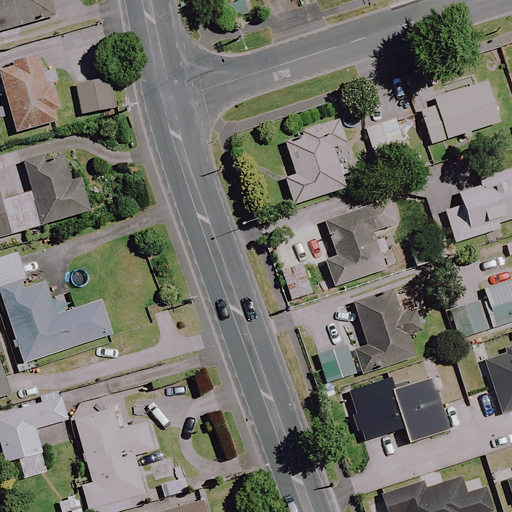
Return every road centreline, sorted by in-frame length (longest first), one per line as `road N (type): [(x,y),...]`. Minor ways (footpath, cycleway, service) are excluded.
road 1 (secondary): [(310,511),(166,101)]
road 2 (unclassified): [(166,101),(476,0)]
